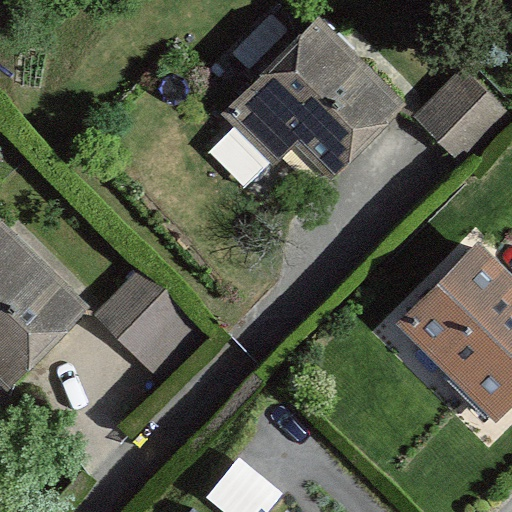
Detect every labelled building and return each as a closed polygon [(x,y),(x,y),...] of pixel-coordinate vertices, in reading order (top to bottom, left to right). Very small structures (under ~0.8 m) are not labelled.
[(315,28),(250,95),(337,179),(401,112),(315,28)] [(466,74),(421,121),(466,165),(511,118),(466,74)] [(0,382),(9,391),(91,307),(0,219),(0,382)] [(511,287),(476,252),(403,327),(500,422),(511,410),(511,287)] [(138,274),(92,320),(155,381),(200,334),(138,274)] [(238,455),(208,494),(230,511),(260,511),(280,487),(238,455)]
